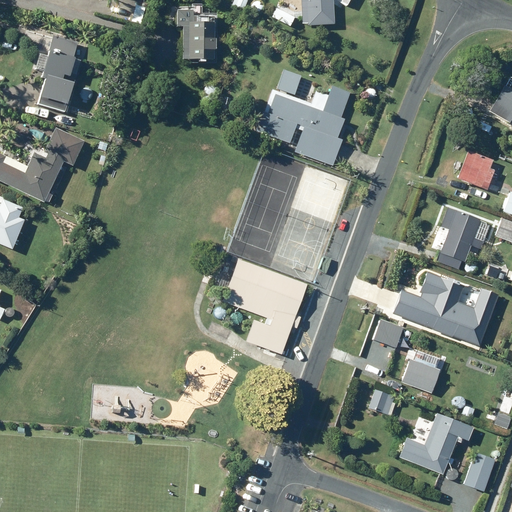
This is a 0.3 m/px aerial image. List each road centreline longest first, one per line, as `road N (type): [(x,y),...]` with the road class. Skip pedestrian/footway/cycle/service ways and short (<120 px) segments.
road 1 (tertiary): [(463,0),(411,106),(280,468)]
road 2 (residential): [(413,511),(280,468)]
